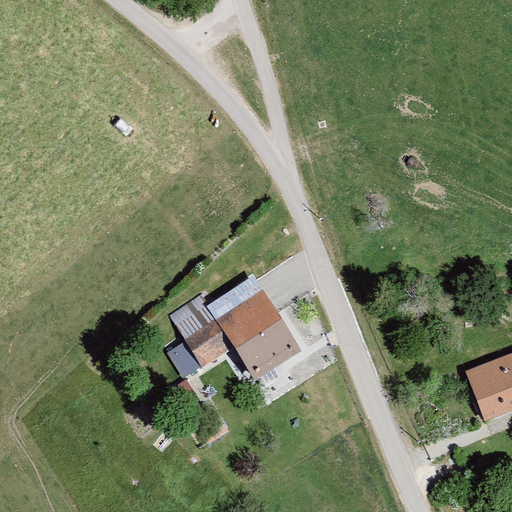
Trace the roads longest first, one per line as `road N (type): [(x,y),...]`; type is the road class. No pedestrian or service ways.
road 1 (unclassified): [(418,511),(296,193)]
road 2 (unclassified): [(296,193),(241,1)]
road 3 (unclassified): [(296,193),(207,78),(173,51)]
